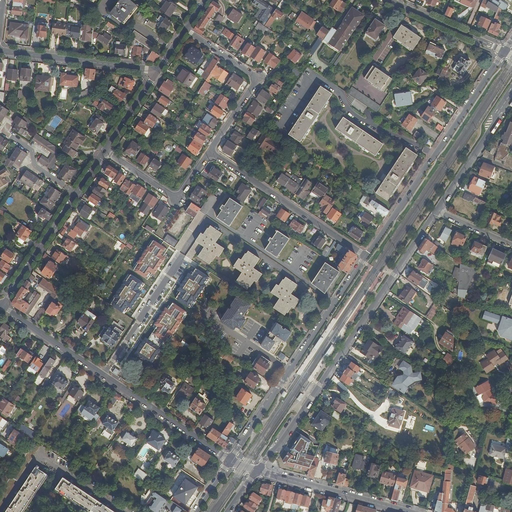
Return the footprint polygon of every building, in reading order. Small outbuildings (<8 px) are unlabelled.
[(13,0),(13,7),(22,8),(25,8),(25,0),(13,0)] [(120,0),(110,13),(122,23),(136,5),(129,0),(120,0)] [(170,17),(177,6),(168,0),(166,0),(160,11),(170,17)] [(271,16),(274,12),(271,10),(272,8),(260,0),(254,0),(253,3),(260,8),(262,10),(257,17),(262,21),(261,24),(264,26),(271,16)] [(341,13),(347,5),(339,0),(333,0),(329,6),(341,13)] [(496,15),(499,8),(498,8),(485,0),(483,0),(482,3),(479,10),(484,12),(486,7),(494,11),(492,18),(494,19),(496,15)] [(220,6),(213,1),(203,14),(210,18),(215,11),(217,12),(220,6)] [(449,6),(445,15),(451,18),(454,10),(450,8),(451,6),(449,6)] [(22,8),(13,7),(12,9),(12,14),(21,15),(22,8)] [(227,17),(237,23),(243,16),(233,9),(227,17)] [(283,14),(276,9),(274,12),(271,16),(275,18),(275,19),(277,16),(281,18),(283,14)] [(352,9),(344,22),(354,29),(363,16),(352,9)] [(308,29),(314,20),(301,12),(299,16),(297,19),(296,21),(308,29)] [(210,18),(203,14),(193,28),(201,34),(205,29),(204,28),(207,23),(210,18)] [(219,15),(215,21),(219,24),(223,18),(219,15)] [(165,31),(166,31),(168,32),(170,29),(168,27),(172,22),(165,17),(164,19),(160,16),(157,20),(160,21),(158,24),(158,25),(158,26),(165,31)] [(268,29),(275,18),(271,16),(264,26),(268,29)] [(478,25),(487,29),(490,21),(481,17),(478,25)] [(158,25),(158,24),(150,19),(147,24),(154,29),(153,30),(161,36),(165,31),(158,26),(158,25)] [(366,33),(376,40),(385,26),(375,19),(366,33)] [(106,25),(114,30),(114,26),(108,22),(106,25)] [(269,29),(268,29),(264,26),(261,24),(259,22),(258,23),(256,26),(255,28),(265,34),(266,33),(269,29)] [(354,29),(344,22),(337,31),(332,27),(324,40),(340,51),(341,50),(354,29)] [(16,34),(16,35),(21,36),(22,24),(11,23),(9,33),(16,34)] [(53,23),(51,34),(56,34),(61,35),(65,35),(67,25),(53,23)] [(492,24),(488,32),(497,36),(499,31),(498,31),(500,25),(495,23),(494,25),(492,24)] [(65,35),(65,37),(70,37),(76,37),(79,38),(81,28),(73,27),(73,24),(67,24),(67,25),(65,35)] [(42,36),(46,37),(47,27),(38,25),(36,36),(42,37),(42,36)] [(79,38),(79,39),(92,41),(92,35),(92,34),(94,26),(81,25),(81,28),(79,38)] [(421,38),(402,25),(393,38),(400,42),(399,43),(405,47),(406,46),(413,51),(421,38)] [(313,56),(329,31),(322,27),(317,35),(320,37),(311,50),(311,51),(310,54),(313,56)] [(225,28),(222,33),(232,40),(235,35),(225,28)] [(148,48),(152,50),(155,45),(134,30),(130,36),(131,37),(136,40),(144,45),(148,48)] [(101,35),(100,34),(97,38),(107,44),(111,37),(104,33),(103,35),(101,34),(101,35)] [(241,35),(237,33),(236,35),(230,44),(238,49),(244,40),(239,37),(241,35)] [(131,38),(130,46),(134,46),(132,55),(140,56),(141,47),(138,47),(138,44),(134,43),(136,40),(131,37),(131,38)] [(115,53),(125,54),(126,45),(119,45),(119,42),(116,42),(115,53)] [(244,50),(242,52),(249,57),(255,48),(250,45),(251,43),(249,42),(247,45),(244,50)] [(426,52),(442,59),(446,51),(436,46),(436,45),(431,42),(426,52)] [(256,48),(250,57),(259,63),(267,51),(265,50),(265,51),(257,46),(256,48)] [(184,58),(195,65),(198,61),(201,63),(202,61),(200,59),(202,55),(199,52),(200,50),(195,47),(194,49),(191,47),(184,58)] [(287,57),(295,64),(302,56),(294,49),(287,57)] [(156,60),(159,56),(152,51),(147,59),(146,59),(145,61),(152,62),(156,60)] [(264,61),(274,68),(280,61),(273,56),(270,53),(264,61)] [(216,65),(220,59),(215,56),(213,59),(205,72),(200,68),(196,73),(206,80),(216,65)] [(471,64),(471,63),(471,62),(470,61),(469,61),(468,61),(467,61),(461,58),(457,63),(456,62),(455,63),(455,64),(456,65),(453,70),(459,74),(458,75),(458,76),(458,77),(459,78),(460,78),(461,78),(462,78),(462,76),(462,75),(468,65),(470,65),(471,64)] [(440,75),(439,77),(443,79),(448,69),(447,68),(449,63),(448,63),(449,60),(448,59),(442,70),(440,75)] [(205,81),(208,83),(209,80),(209,79),(211,76),(222,82),(228,73),(216,65),(206,80),(205,81)] [(384,92),(392,79),(373,66),(364,79),(371,83),(370,84),(376,88),(377,87),(384,92)] [(182,73),(177,79),(189,87),(192,82),(193,82),(196,77),(183,68),(181,72),(182,73)] [(18,79),(18,77),(17,77),(17,75),(18,71),(8,69),(7,80),(16,81),(16,79),(18,79)] [(21,76),(20,76),(20,80),(30,82),(31,70),(22,69),(21,76)] [(94,80),(95,70),(86,69),(85,79),(94,80)] [(413,79),(421,84),(427,75),(420,70),(413,79)] [(66,74),(61,73),(60,85),(77,87),(78,77),(66,75),(66,74)] [(243,81),(232,74),(226,83),(236,90),(243,81)] [(50,83),(51,78),(38,76),(36,90),(47,91),(48,83),(50,83)] [(121,78),(118,85),(131,90),(132,86),(134,86),(135,83),(135,81),(125,77),(124,79),(121,78)] [(172,86),(174,83),(168,79),(165,82),(165,81),(159,90),(168,96),(173,87),(172,86)] [(272,85),(269,90),(276,94),(283,83),(276,79),(273,83),(275,84),(274,86),(272,85)] [(198,92),(204,96),(205,94),(203,92),(205,89),(207,90),(211,85),(208,83),(205,81),(198,92)] [(106,94),(119,103),(125,95),(111,86),(106,94)] [(266,87),(264,89),(274,96),(276,94),(269,90),(266,87)] [(288,134),(300,142),(332,94),(320,87),(288,134)] [(78,100),(94,95),(92,88),(79,93),(78,100)] [(362,103),(376,113),(381,107),(352,88),(348,94),(362,103)] [(262,90),(256,99),(264,105),(270,95),(262,90)] [(284,98),(288,93),(283,90),(279,95),(284,98)] [(410,97),(410,93),(395,95),(396,100),(397,100),(398,107),(411,105),(410,97)] [(215,102),(224,108),(227,105),(225,104),(228,99),(221,94),(215,102)] [(166,106),(170,101),(162,96),(158,101),(166,106)] [(435,111),(436,111),(437,109),(440,111),(446,102),(437,96),(430,107),(435,111)] [(4,107),(6,105),(3,103),(0,100),(0,113),(4,116),(5,115),(6,115),(9,111),(4,107)] [(99,101),(99,102),(96,100),(93,104),(103,111),(105,107),(110,110),(113,106),(104,100),(102,103),(99,101)] [(254,101),(248,111),(257,117),(262,109),(258,105),(259,104),(254,101)] [(151,112),(159,118),(162,114),(165,115),(168,110),(157,103),(151,112)] [(210,112),(219,118),(223,112),(214,106),(210,112)] [(428,122),(435,111),(430,107),(429,106),(421,117),(428,122)] [(96,133),(105,119),(95,112),(93,116),(96,118),(89,128),(96,133)] [(245,116),(242,120),(250,126),(255,118),(247,112),(244,116),(245,116)] [(150,126),(152,128),(158,120),(150,114),(144,122),(150,126)] [(202,122),(212,128),(212,127),(213,128),(218,121),(213,118),(214,118),(208,114),(202,122)] [(410,131),(417,121),(409,115),(402,125),(410,131)] [(30,121),(28,120),(24,117),(22,119),(17,116),(14,120),(15,121),(14,123),(16,124),(23,129),(27,123),(28,124),(30,121)] [(46,130),(54,134),(61,120),(53,116),(46,130)] [(335,129),(375,157),(383,145),(343,118),(335,129)] [(174,127),(177,129),(183,121),(180,119),(178,122),(174,127)] [(144,135),(149,127),(141,121),(135,129),(144,135)] [(511,122),(505,136),(503,135),(501,139),(504,140),(503,143),(501,142),(495,160),(503,163),(503,162),(505,162),(511,146),(511,147),(511,122)] [(198,131),(206,136),(206,135),(207,136),(211,129),(211,128),(203,123),(198,131)] [(21,136),(24,131),(15,126),(12,130),(21,136)] [(146,137),(152,128),(150,126),(149,127),(144,135),(146,137)] [(261,133),(258,131),(257,131),(253,128),(247,137),(251,140),(255,134),(259,136),(261,133)] [(62,142),(66,145),(74,151),(79,143),(81,144),(85,138),(72,129),(69,135),(67,134),(62,142)] [(192,138),(201,144),(206,138),(196,131),(192,138)] [(235,131),(233,135),(234,135),(231,139),(237,144),(243,136),(235,131)] [(264,147),(276,154),(281,147),(270,139),(271,137),(264,133),(255,146),(262,150),(264,147)] [(36,134),(33,138),(56,153),(55,147),(42,138),(36,134)] [(0,149),(3,151),(9,142),(1,137),(0,137),(0,149)] [(51,170),(60,156),(56,153),(33,138),(32,140),(52,154),(48,160),(42,156),(38,161),(51,170)] [(178,145),(167,138),(162,145),(164,147),(167,142),(170,145),(172,143),(174,144),(172,147),(175,148),(178,145)] [(236,145),(227,139),(224,143),(226,144),(222,150),(231,155),(236,145)] [(126,152),(127,153),(134,142),(132,141),(126,152)] [(192,151),(196,154),(201,146),(193,141),(191,143),(188,149),(192,151)] [(127,153),(134,158),(141,147),(134,142),(127,153)] [(73,157),(76,152),(74,151),(66,145),(62,150),(73,157)] [(151,150),(157,154),(160,148),(155,145),(151,150)] [(23,158),(24,159),(27,154),(18,147),(14,153),(23,159),(23,158)] [(375,193),(387,200),(417,155),(406,148),(375,193)] [(4,164),(10,168),(14,163),(19,166),(22,162),(22,161),(23,159),(14,153),(10,159),(8,158),(4,164)] [(137,160),(144,165),(149,158),(142,153),(137,160)] [(177,163),(186,169),(192,160),(183,154),(177,163)] [(154,158),(149,165),(156,170),(161,163),(154,158)] [(495,167),(484,163),(480,174),(490,178),(495,167)] [(67,164),(62,170),(71,176),(72,174),(73,175),(76,170),(67,164)] [(113,178),(118,172),(109,166),(105,173),(113,178)] [(217,181),(222,173),(213,168),(208,175),(217,181)] [(0,188),(8,183),(4,177),(9,174),(5,169),(0,172),(0,188)] [(21,180),(26,184),(32,176),(31,175),(32,174),(27,170),(24,174),(21,173),(20,174),(17,179),(20,181),(21,180)] [(71,176),(62,170),(58,176),(68,183),(71,178),(70,177),(71,176)] [(284,186),(285,186),(291,176),(287,173),(285,175),(282,173),(277,181),(284,186)] [(121,185),(126,178),(120,174),(115,181),(121,185)] [(33,187),(39,179),(34,175),(34,177),(32,176),(26,184),(32,188),(33,187)] [(291,176),(285,186),(295,193),(300,186),(303,182),(292,175),(291,176)] [(475,177),(469,189),(479,194),(485,182),(475,177)] [(107,189),(110,184),(103,178),(99,184),(107,189)] [(44,182),(39,179),(33,187),(38,191),(44,182)] [(300,186),(295,193),(296,193),(300,186),(307,190),(311,183),(305,179),(303,182),(300,186)] [(129,195),(135,185),(131,183),(130,183),(126,180),(120,189),(129,195)] [(322,198),(325,195),(329,189),(318,182),(312,191),(322,198)] [(131,192),(128,197),(132,200),(134,201),(137,203),(146,190),(137,184),(132,192),(131,192)] [(252,190),(242,184),(238,191),(237,192),(240,194),(237,200),(243,204),(252,190)] [(198,203),(206,191),(198,185),(189,198),(198,203)] [(102,198),(106,191),(99,186),(97,188),(96,188),(93,192),(102,198)] [(300,186),(296,193),(304,199),(309,192),(307,190),(300,186)] [(52,187),(49,192),(58,198),(61,193),(52,187)] [(58,198),(49,192),(46,197),(53,202),(54,203),(58,198)] [(478,212),(482,214),(487,203),(463,192),(461,197),(470,201),(471,200),(474,201),(474,200),(482,204),(478,212)] [(96,205),(101,199),(93,193),(88,200),(96,205)] [(152,208),(158,200),(148,193),(143,201),(145,203),(140,210),(145,214),(151,206),(152,208)] [(201,208),(200,210),(206,214),(217,197),(211,193),(201,208)] [(329,209),(330,209),(334,204),(328,200),(329,198),(325,195),(322,198),(320,202),(324,205),(322,209),(327,212),(329,209)] [(53,202),(46,197),(44,197),(40,203),(50,209),(53,205),(52,204),(53,202)] [(261,210),(267,200),(264,198),(258,208),(261,210)] [(376,210),(386,216),(389,211),(369,198),(365,203),(368,205),(370,203),(377,208),(376,210)] [(223,210),(218,217),(217,218),(229,226),(242,207),(230,199),(225,207),(222,205),(220,208),(223,210)] [(194,217),(197,213),(200,208),(192,202),(185,212),(194,217)] [(95,212),(97,209),(88,203),(86,206),(85,205),(82,208),(81,207),(80,209),(81,210),(79,213),(88,219),(93,211),(95,212)] [(166,216),(169,212),(168,211),(169,209),(161,204),(153,215),(162,221),(165,215),(166,216)] [(268,216),(271,212),(273,209),(268,206),(266,208),(264,207),(259,214),(261,216),(263,213),(265,215),(264,216),(266,216),(267,215),(268,216)] [(42,216),(49,221),(53,215),(42,208),(38,215),(41,218),(42,216)] [(327,216),(335,222),(340,214),(332,208),(327,216)] [(282,209),(276,216),(284,222),(289,214),(282,209)] [(188,240),(205,214),(199,210),(197,213),(194,217),(174,248),(180,252),(188,240)] [(366,212),(363,210),(359,217),(369,223),(372,219),(371,219),(372,217),(366,212)] [(497,214),(492,212),(488,222),(493,224),(494,223),(500,225),(503,221),(500,219),(501,217),(497,215),(497,214)] [(300,233),(304,227),(293,219),(289,225),(293,227),(292,228),(300,233)] [(84,230),(88,225),(82,220),(80,223),(79,222),(76,226),(73,231),(81,236),(84,230)] [(29,235),(32,231),(18,222),(15,228),(20,231),(17,235),(16,234),(13,238),(23,245),(28,237),(29,235)] [(201,233),(186,256),(192,259),(202,245),(205,247),(198,256),(210,264),(216,255),(219,257),(225,248),(216,242),(222,233),(211,225),(209,229),(204,235),(203,234),(201,233)] [(350,234),(358,240),(363,232),(355,227),(350,234)] [(440,238),(447,241),(452,231),(446,227),(440,238)] [(277,258),(290,239),(276,230),(275,231),(276,232),(272,239),(269,237),(267,240),(270,242),(265,250),(277,258)] [(453,241),(462,245),(462,235),(457,233),(453,241)] [(174,246),(178,241),(168,234),(164,239),(174,246)] [(320,249),(326,241),(320,236),(318,239),(316,237),(312,243),(320,249)] [(76,243),(68,238),(62,246),(70,251),(72,249),(76,243)] [(429,252),(435,245),(434,244),(426,238),(419,249),(424,253),(427,250),(429,252)] [(162,255),(166,249),(154,241),(150,247),(148,246),(136,263),(138,265),(134,271),(146,279),(150,273),(154,276),(166,258),(162,255)] [(325,259),(336,242),(335,241),(329,249),(324,258),(325,259)] [(435,245),(442,250),(444,247),(436,241),(434,244),(435,245)] [(472,251),(483,256),(488,247),(475,241),(471,250),(472,251)] [(338,267),(347,274),(357,259),(356,256),(339,244),(335,249),(338,250),(337,252),(342,256),(343,254),(344,254),(345,255),(344,256),(345,257),(343,260),(340,259),(339,261),(341,263),(338,267)] [(321,256),(324,258),(329,249),(326,247),(321,256)] [(8,263),(14,254),(6,249),(1,258),(8,263)] [(502,267),(507,256),(494,249),(487,264),(495,268),(496,267),(501,269),(502,267)] [(57,250),(51,258),(60,264),(63,260),(66,261),(68,257),(57,250)] [(249,251),(247,254),(243,260),(242,259),(240,258),(234,266),(234,267),(233,267),(235,268),(243,272),(236,281),(248,289),(254,280),(257,282),(263,274),(254,268),(260,258),(249,251)] [(483,256),(472,251),(471,252),(472,252),(471,254),(482,259),(483,256)] [(8,268),(10,266),(0,259),(0,268),(4,271),(7,273),(9,269),(8,268)] [(432,266),(433,265),(427,261),(425,259),(419,268),(421,270),(427,274),(432,266)] [(49,261),(45,267),(54,273),(56,270),(54,269),(56,266),(49,261)] [(325,294),(339,272),(325,263),(311,283),(325,294)] [(460,264),(458,296),(459,297),(464,298),(476,269),(460,264)] [(429,276),(435,268),(432,266),(427,274),(421,270),(421,271),(423,273),(424,272),(429,276)] [(54,273),(45,267),(41,273),(48,278),(51,274),(52,275),(54,273)] [(209,277),(196,268),(192,274),(189,273),(177,291),(180,292),(175,299),(188,308),(193,301),(196,303),(206,286),(204,285),(209,277)] [(35,273),(33,271),(12,302),(13,305),(28,316),(41,296),(37,294),(36,296),(31,292),(26,299),(28,301),(29,299),(30,300),(28,302),(30,303),(29,304),(22,299),(29,289),(28,288),(31,283),(29,282),(35,273)] [(417,285),(422,277),(413,271),(408,279),(417,285)] [(144,284),(129,274),(110,304),(124,314),(128,308),(131,309),(142,293),(139,291),(144,284)] [(286,277),(284,280),(280,286),(279,286),(277,284),(271,292),(280,298),(274,308),(285,315),(287,312),(291,306),(292,307),(294,308),(300,300),(291,294),(297,285),(286,277)] [(61,290),(43,278),(40,283),(57,295),(61,290)] [(67,280),(66,281),(61,288),(67,292),(71,287),(68,285),(70,282),(67,280)] [(398,297),(408,304),(416,292),(408,286),(403,292),(402,294),(401,293),(398,297)] [(41,296),(28,316),(35,320),(42,309),(48,301),(41,296)] [(235,328),(236,327),(238,328),(244,320),(242,319),(251,305),(237,296),(231,305),(233,306),(231,310),(229,308),(222,319),(235,328)] [(48,301),(42,309),(46,311),(51,303),(48,301)] [(432,320),(442,305),(437,301),(426,317),(432,320)] [(52,303),(46,312),(50,315),(51,313),(54,315),(57,314),(60,308),(60,307),(58,306),(58,307),(52,303)] [(148,339),(145,337),(134,355),(151,366),(167,341),(168,342),(183,320),(182,319),(187,312),(172,303),(168,310),(165,308),(154,325),(156,327),(148,339)] [(408,326),(416,315),(404,307),(396,318),(397,319),(394,324),(402,330),(406,325),(408,326)] [(94,321),(97,317),(87,310),(84,314),(78,323),(83,327),(83,328),(84,328),(83,329),(87,331),(87,330),(88,331),(94,321)] [(501,325),(499,331),(501,336),(505,338),(507,340),(511,341),(511,340),(511,319),(494,313),(486,311),(483,318),(499,324),(501,325)] [(222,319),(221,321),(234,330),(235,328),(222,319)] [(261,346),(274,355),(281,345),(280,345),(282,341),(283,340),(285,341),(291,332),(286,328),(284,331),(281,329),(283,326),(276,322),(269,333),(271,334),(269,337),(267,336),(261,346)] [(0,336),(2,337),(0,340),(0,343),(2,345),(5,347),(11,338),(7,335),(11,328),(4,324),(0,329),(0,330),(1,331),(1,332),(0,332),(0,336)] [(105,327),(99,336),(102,338),(102,339),(113,347),(123,332),(116,327),(113,331),(109,329),(108,330),(105,327)] [(444,346),(453,351),(454,335),(447,330),(440,343),(444,346)] [(398,343),(395,348),(405,355),(406,353),(410,347),(414,342),(404,335),(400,339),(402,340),(399,344),(398,343)] [(365,348),(362,353),(371,359),(374,354),(377,357),(379,354),(380,354),(381,353),(381,352),(383,349),(369,339),(367,344),(364,347),(365,348)] [(177,348),(183,352),(187,347),(183,344),(181,342),(177,348)] [(21,348),(17,355),(28,363),(33,356),(24,350),(25,349),(22,347),(21,348)] [(231,363),(234,358),(221,349),(220,352),(225,355),(223,357),(231,363)] [(498,364),(502,362),(507,358),(504,352),(498,355),(495,350),(487,356),(489,359),(481,364),(486,372),(494,367),(492,365),(495,363),(496,364),(498,363),(498,364)] [(199,355),(194,363),(197,365),(200,361),(203,357),(199,355)] [(56,360),(51,356),(36,379),(38,380),(39,379),(42,381),(56,360)] [(276,366),(270,362),(262,356),(254,368),(263,374),(269,366),(273,369),(276,366)] [(40,359),(36,357),(30,366),(38,371),(43,364),(39,362),(40,359)] [(392,385),(404,394),(408,389),(407,387),(414,381),(421,380),(420,373),(413,374),(412,373),(411,366),(397,357),(392,363),(404,371),(404,375),(404,376),(398,377),(392,385)] [(450,366),(452,364),(452,363),(445,358),(443,361),(450,366)] [(12,362),(10,361),(9,360),(0,373),(4,375),(12,362)] [(208,365),(212,368),(214,365),(206,360),(204,363),(207,366),(208,365)] [(352,362),(348,368),(359,375),(360,376),(362,373),(359,371),(360,368),(352,362)] [(120,366),(118,374),(127,376),(129,368),(120,366)] [(343,373),(344,374),(350,378),(352,376),(353,377),(354,376),(357,378),(359,375),(348,368),(347,367),(345,369),(343,373)] [(254,388),(260,379),(251,373),(245,382),(254,388)] [(343,376),(340,380),(349,385),(351,382),(352,383),(354,380),(350,378),(344,374),(343,375),(343,376)] [(69,383),(58,375),(52,384),(63,391),(69,383)] [(233,384),(236,380),(231,376),(228,379),(227,381),(233,384)] [(169,392),(174,384),(168,380),(169,379),(165,377),(162,381),(164,382),(160,388),(165,391),(165,390),(169,392)] [(487,381),(475,388),(479,395),(481,395),(484,402),(497,405),(499,396),(493,395),(492,392),(491,392),(489,390),(491,389),(487,381)] [(188,400),(195,389),(185,383),(178,393),(188,400)] [(74,387),(71,385),(66,392),(69,394),(79,401),(84,393),(75,386),(74,387)] [(243,389),(239,387),(233,396),(236,398),(243,389)] [(250,397),(252,395),(243,389),(236,398),(246,404),(249,400),(250,397)] [(69,394),(66,392),(59,403),(57,406),(60,408),(69,394)] [(122,397),(116,393),(112,398),(117,401),(120,400),(122,397)] [(196,398),(206,405),(210,400),(199,393),(196,398)] [(14,405),(4,398),(0,403),(0,412),(7,417),(14,405)] [(200,414),(206,405),(196,398),(190,407),(200,414)] [(332,406),(333,407),(340,412),(341,412),(346,404),(337,398),(332,406)] [(86,407),(81,404),(77,410),(87,417),(96,423),(98,421),(100,416),(96,413),(100,408),(90,401),(86,407)] [(136,406),(130,402),(128,405),(128,407),(133,411),(136,406)] [(401,425),(404,412),(393,409),(390,422),(389,426),(399,428),(400,425),(401,425)] [(323,430),(331,418),(322,412),(314,424),(323,430)] [(205,414),(199,423),(208,428),(214,420),(205,414)] [(0,427),(3,430),(8,422),(0,416),(0,427)] [(118,423),(108,416),(102,424),(113,431),(118,423)] [(98,421),(96,423),(91,430),(93,431),(95,428),(96,429),(97,428),(101,423),(98,421)] [(222,434),(224,435),(225,434),(227,436),(234,425),(230,422),(228,425),(222,434)] [(35,440),(37,437),(26,429),(20,425),(18,429),(35,440)] [(207,436),(216,442),(222,434),(213,428),(207,436)] [(10,443),(17,447),(24,437),(14,430),(9,439),(12,441),(10,443)] [(146,442),(159,450),(166,440),(161,437),(162,436),(158,434),(157,434),(153,431),(146,442)] [(137,439),(127,432),(122,439),(132,446),(137,439)] [(467,453),(476,446),(469,437),(466,433),(455,440),(459,445),(460,444),(467,453)] [(216,442),(225,448),(229,441),(230,440),(224,435),(222,434),(216,442)] [(29,464),(42,445),(35,441),(27,454),(17,468),(11,477),(6,485),(0,493),(0,506),(15,485),(29,464)] [(0,444),(0,455),(3,458),(9,450),(0,444)] [(505,453),(507,448),(505,447),(492,444),(490,455),(495,456),(498,457),(504,459),(505,453)] [(306,461),(309,448),(298,445),(295,458),(306,461)] [(210,456),(195,446),(188,457),(192,460),(191,461),(197,464),(198,462),(203,466),(210,456)] [(181,458),(170,451),(164,460),(175,467),(181,458)] [(336,465),(339,455),(328,452),(325,461),(336,465)] [(364,457),(356,454),(352,468),(357,469),(357,468),(366,471),(368,463),(363,461),(364,457)] [(147,470),(149,463),(143,461),(141,467),(147,470)] [(377,477),(380,467),(371,464),(368,474),(368,475),(368,476),(372,477),(373,476),(377,477)] [(307,476),(314,478),(317,467),(311,465),(307,476)] [(38,469),(39,467),(37,466),(36,468),(36,467),(5,511),(22,511),(47,475),(42,471),(41,471),(40,470),(38,469)] [(443,494),(441,511),(454,511),(452,509),(447,508),(447,504),(448,504),(448,499),(450,499),(450,494),(449,494),(451,469),(445,468),(444,480),(443,494)] [(506,468),(502,482),(511,484),(511,470),(506,469),(506,468)] [(140,469),(134,476),(143,482),(148,474),(140,469)] [(103,478),(94,471),(91,475),(90,477),(102,485),(104,483),(101,481),(103,478)] [(395,487),(398,478),(398,476),(383,471),(380,482),(384,484),(395,487)] [(420,490),(425,474),(416,471),(411,488),(420,490)] [(337,485),(343,486),(345,479),(346,475),(340,473),(337,485)] [(152,477),(148,474),(143,482),(147,485),(152,477)] [(434,476),(425,474),(420,490),(429,493),(434,476)] [(474,474),(466,504),(469,505),(470,505),(471,502),(472,503),(472,501),(476,487),(474,486),(477,475),(474,474)] [(3,483),(6,485),(11,477),(8,475),(3,483)] [(488,478),(479,476),(477,483),(478,483),(477,485),(479,485),(477,490),(480,491),(482,484),(483,485),(484,483),(487,483),(488,478)] [(63,478),(60,482),(59,484),(56,489),(75,502),(90,511),(115,511),(110,509),(89,495),(63,478)] [(392,500),(398,502),(401,491),(402,485),(404,486),(406,486),(407,481),(398,478),(395,487),(395,489),(392,500)] [(493,490),(495,480),(493,479),(488,478),(487,483),(487,484),(486,488),(493,490)] [(270,496),(273,486),(268,485),(268,486),(265,485),(263,484),(260,493),(270,496)] [(284,501),(286,492),(283,491),(280,490),(279,490),(277,499),(284,501)] [(284,503),(292,505),(295,494),(294,494),(288,492),(287,492),(284,503)] [(159,511),(167,502),(153,493),(147,502),(151,504),(149,509),(153,511),(159,511)] [(262,499),(254,494),(250,500),(258,504),(262,499)] [(300,506),(303,497),(299,496),(298,495),(296,495),(293,504),(300,506)] [(309,509),(311,499),(306,498),(305,497),(303,497),(301,506),(309,509)] [(325,511),(328,511),(331,511),(335,499),(329,498),(328,502),(324,501),(320,511),(322,511),(325,511)] [(331,511),(338,511),(341,501),(335,499),(331,511)] [(254,511),(257,506),(250,502),(248,504),(247,504),(245,508),(251,511),(254,511)]
